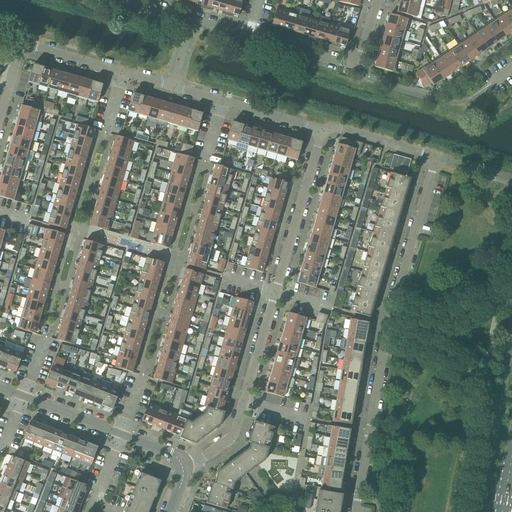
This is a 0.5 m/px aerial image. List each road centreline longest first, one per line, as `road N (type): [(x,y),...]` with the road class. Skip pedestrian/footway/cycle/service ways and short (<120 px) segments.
road 1 (residential): [(355,511),(387,323),(437,156),(322,129)]
road 2 (residential): [(357,64),(191,18)]
road 3 (residential): [(274,292),(322,129)]
